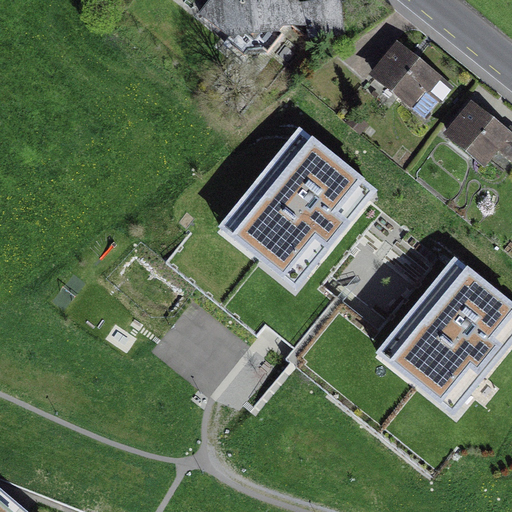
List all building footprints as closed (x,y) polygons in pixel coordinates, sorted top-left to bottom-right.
[(267,53),(282,34),(280,32),(282,29),(307,28),(308,40),(346,37),(341,0),(330,0),(301,4),(295,0),(210,0),(198,15),(230,39),(230,42),(244,56),(249,51),(263,50),(267,53)] [(397,43),(369,79),(410,111),(426,93),(441,105),(454,87),(397,43)] [(471,101),(443,137),(484,171),(498,152),(511,164),(511,127),(508,131),(471,101)] [(299,135),(231,218),(304,278),(372,195),(299,135)] [(511,309),(454,264),(390,344),(464,403),(511,342),(511,309)] [(294,382),(237,445),(249,456),(306,392),(294,382)] [(191,487),(169,511),(203,511),(210,505),(191,487)] [(0,511),(22,511),(0,493),(0,511)]
